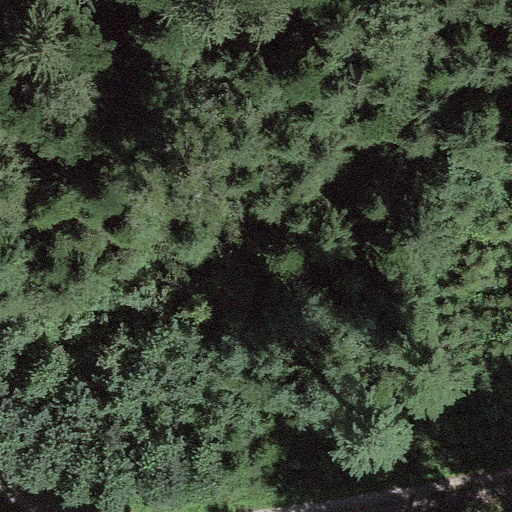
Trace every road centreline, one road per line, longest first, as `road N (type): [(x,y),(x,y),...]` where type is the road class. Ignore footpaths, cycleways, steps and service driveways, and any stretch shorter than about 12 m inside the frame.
road 1 (track): [(511,483),(329,511)]
road 2 (track): [(142,511),(102,502),(0,433)]
